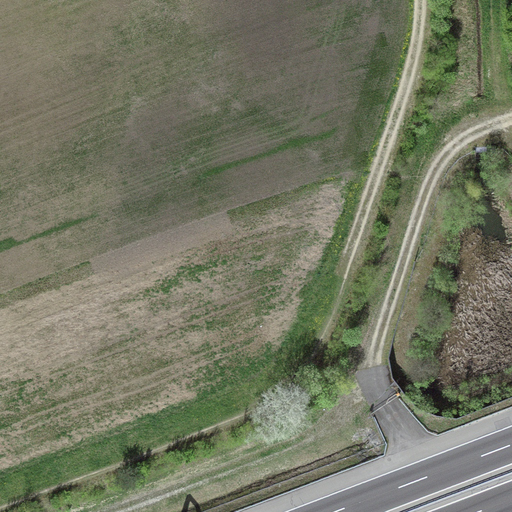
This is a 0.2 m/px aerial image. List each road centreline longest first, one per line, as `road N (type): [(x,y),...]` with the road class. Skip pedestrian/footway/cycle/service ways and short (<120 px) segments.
road 1 (track): [(511,119),(457,141),(364,371)]
road 2 (motorway): [(511,443),(333,511)]
